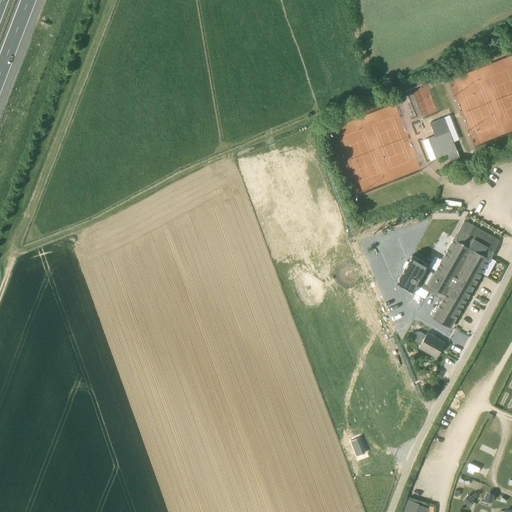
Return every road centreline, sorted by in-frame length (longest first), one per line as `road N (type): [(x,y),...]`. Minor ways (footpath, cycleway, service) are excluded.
road 1 (track): [(511,37),(18,256),(0,305)]
road 2 (track): [(314,122),(431,426)]
road 3 (unclassified): [(392,511),(511,266)]
road 4 (unknown): [(435,511),(444,462),(511,333)]
